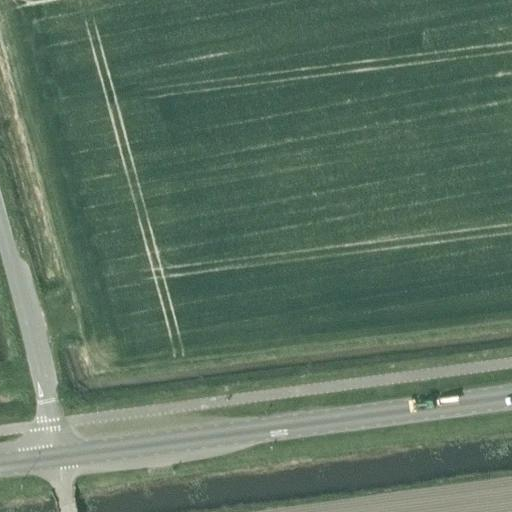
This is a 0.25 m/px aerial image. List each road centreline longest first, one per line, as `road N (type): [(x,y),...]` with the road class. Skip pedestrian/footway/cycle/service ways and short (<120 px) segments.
road 1 (primary): [(55,456),(511,396)]
road 2 (unclassified): [(55,456),(0,208)]
